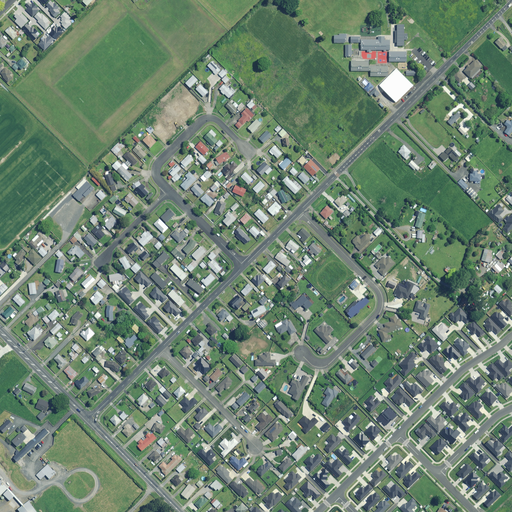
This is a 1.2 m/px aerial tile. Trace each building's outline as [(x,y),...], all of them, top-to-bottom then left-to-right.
[(54,3),(51,0),(46,5),(50,9),(49,10),(52,12),(51,13),(55,17),(60,12),(57,9),(59,7),(55,2),(54,3)] [(31,5),(29,2),(26,4),(29,7),(26,9),(33,16),(39,10),(37,8),(38,7),(34,2),(31,5)] [(69,10),(67,12),(73,18),(75,16),(69,10)] [(42,15),(39,12),(35,16),(39,20),(38,21),(46,29),(49,25),(47,23),(49,20),(43,14),(42,15)] [(71,18),(65,12),(61,16),(62,18),(61,19),(62,20),(61,21),(63,23),(62,24),(66,28),(72,23),(69,20),(71,18)] [(20,16),(17,13),(14,16),(17,18),(15,21),(21,27),(28,21),(26,19),(27,18),(22,13),(20,16)] [(31,27),(27,23),(23,28),(25,30),(25,31),(34,40),(38,36),(36,33),(38,31),(35,28),(34,29),(32,27),(31,27)] [(404,25),(394,25),(394,43),(397,43),(397,46),(404,46),(404,39),(407,39),(407,33),(404,33),(404,25)] [(18,35),(10,26),(5,31),(13,39),(18,35)] [(52,31),(50,33),(56,39),(63,32),(62,31),(64,30),(60,26),(58,28),(56,27),(55,28),(55,27),(51,30),(52,31)] [(334,35),(334,43),(345,43),(345,41),(346,41),(346,34),(339,34),(339,35),(334,35)] [(41,42),(39,44),(45,50),(52,43),(51,42),(54,39),(50,35),(46,39),(45,37),(44,38),(40,41),(41,42)] [(361,40),(361,50),(367,50),(367,52),(371,52),(371,50),(383,50),(383,52),(386,52),(386,50),(390,50),(390,40),(385,40),(385,37),(378,37),(378,40),(361,40)] [(507,44),(500,37),(495,42),(501,49),(507,44)] [(386,52),(378,52),(378,63),(386,63),(386,52)] [(407,52),(389,52),(389,61),(407,61),(407,52)] [(28,63),(23,57),(16,64),(12,67),(15,71),(19,67),(21,70),(24,67),(25,69),(28,66),(27,65),(28,63)] [(481,67),(474,60),(469,65),(467,67),(463,71),(470,78),(481,67)] [(212,61),(208,65),(214,71),(213,72),(216,75),(221,70),(212,61)] [(369,61),(350,61),(350,70),(369,71),(369,61)] [(388,66),(370,66),(370,76),(388,76),(388,66)] [(9,71),(6,68),(0,73),(4,77),(3,77),(8,82),(12,78),(10,75),(12,73),(9,71)] [(227,73),(223,69),(219,73),(223,77),(227,73)] [(463,78),(457,72),(452,76),(459,83),(463,78)] [(198,80),(193,75),(185,83),(190,88),(198,80)] [(208,92),(200,85),(196,89),(203,97),(208,92)] [(224,85),(219,89),(221,91),(224,95),(224,94),(229,98),(236,92),(229,85),(226,88),(224,85)] [(380,94),(375,89),(369,94),(371,96),(373,94),(377,97),(380,94)] [(192,99),(193,98),(191,94),(183,98),(190,109),(196,106),(192,99)] [(233,105),(231,103),(233,101),(232,100),(230,102),(229,101),(225,105),(230,110),(230,111),(232,113),(237,109),(236,108),(238,105),(235,102),(233,105)] [(256,106),(255,105),(251,101),(247,105),(250,109),(252,108),(253,109),(256,106)] [(245,105),(242,102),(236,108),(239,111),(245,105)] [(181,108),(177,104),(172,109),(176,113),(184,116),(187,111),(181,108)] [(239,121),(243,125),(247,121),(248,121),(254,115),(251,112),(247,108),(241,114),(242,115),(241,116),(243,117),(239,121)] [(460,115),(457,112),(453,116),(452,115),(450,117),(451,118),(447,122),(451,125),(460,115)] [(174,122),(164,113),(160,118),(169,127),(174,122)] [(261,124),(257,119),(248,128),(253,133),(257,128),(261,124)] [(162,129),(161,125),(155,128),(157,132),(163,138),(168,134),(162,129)] [(467,131),(462,126),(458,129),(463,135),(467,131)] [(287,133),(283,129),(278,133),(282,137),(287,133)] [(216,134),(212,130),(204,137),(212,146),(218,141),(214,137),(216,134)] [(272,135),(267,130),(259,138),(264,143),(272,135)] [(156,142),(149,134),(143,140),(150,148),(156,142)] [(326,144),(320,138),(318,141),(323,147),(326,144)] [(209,150),(200,141),(195,147),(204,155),(209,150)] [(117,153),(120,150),(124,146),(121,143),(119,144),(118,143),(116,145),(111,150),(117,156),(118,155),(117,153)] [(411,152),(405,144),(401,148),(402,148),(399,151),(405,157),(411,152)] [(141,148),(138,145),(133,150),(142,159),(146,154),(141,148)] [(282,153),(274,146),(269,151),(273,155),(273,154),(277,158),(282,153)] [(443,152),(439,156),(444,161),(449,156),(454,161),(459,157),(449,147),(444,152),(443,152)] [(138,162),(128,151),(123,156),(128,160),(125,163),(129,166),(131,164),(133,166),(138,162)] [(230,157),(227,151),(216,158),(217,160),(215,162),(217,165),(224,161),(224,162),(227,160),(226,160),(230,157)] [(339,160),(333,154),(329,158),(335,164),(339,160)] [(193,159),(189,155),(181,163),(182,164),(181,165),(184,169),(193,159)] [(207,161),(202,155),(198,159),(203,164),(207,161)] [(307,160),(302,156),(298,161),(302,165),(307,160)] [(291,162),(287,158),(283,162),(282,161),(279,165),(284,170),(291,162)] [(320,169),(311,159),(303,167),(312,176),(320,169)] [(418,165),(412,160),(409,163),(414,169),(418,165)] [(124,162),(121,165),(118,161),(112,166),(127,181),(130,178),(132,180),(134,178),(126,170),(129,168),(124,162)] [(436,165),(433,161),(428,166),(431,169),(436,165)] [(238,166),(234,162),(230,166),(228,164),(225,167),(227,170),(224,173),(227,176),(230,173),(231,173),(238,166)] [(273,170),(265,162),(256,170),(261,175),(265,172),(268,174),(273,170)] [(169,172),(173,176),(171,178),(175,182),(176,180),(177,181),(181,177),(176,173),(181,169),(176,164),(169,172)] [(298,172),(293,167),(289,171),(294,176),(298,172)] [(212,175),(207,170),(200,178),(204,181),(207,178),(208,179),(212,175)] [(470,174),(470,181),(481,181),(481,174),(477,174),(477,172),(476,171),(474,171),(472,172),(472,174),(470,174)] [(196,179),(189,172),(185,176),(187,178),(180,185),(185,190),(196,179)] [(255,182),(245,172),(241,177),(248,184),(251,182),(253,184),(255,182)] [(310,179),(303,172),(298,177),(305,184),(310,179)] [(116,190),(111,174),(105,176),(109,187),(110,186),(112,191),(116,190)] [(293,183),(287,176),(282,181),(295,194),(302,187),(296,181),(293,183)] [(469,186),(462,179),(458,182),(465,189),(469,186)] [(87,181),(73,195),(79,201),(84,195),(86,197),(95,188),(87,181)] [(265,186),(260,181),(253,189),(257,193),(265,186)] [(141,185),(136,190),(135,191),(138,195),(140,193),(144,198),(149,193),(144,188),(145,187),(142,184),(141,185)] [(204,192),(196,184),(191,189),(199,197),(204,192)] [(246,190),(235,185),(232,192),(243,197),(246,190)] [(477,193),(472,187),(468,191),(473,197),(477,193)] [(272,188),(268,191),(273,196),(277,193),(272,188)] [(106,196),(100,190),(96,195),(102,200),(106,196)] [(288,201),(286,196),(283,190),(277,193),(283,203),(288,201)] [(139,202),(130,193),(124,199),(128,203),(129,202),(134,207),(139,202)] [(214,202),(206,194),(201,199),(204,203),(205,202),(209,207),(214,202)] [(117,199),(114,195),(109,200),(112,204),(117,199)] [(347,200),(343,195),(340,198),(339,196),(334,201),(340,207),(347,200)] [(226,203),(220,200),(215,212),(221,215),(226,203)] [(275,213),(276,214),(279,211),(279,210),(281,208),(276,202),(268,210),(273,216),(275,213)] [(239,206),(236,203),(231,208),(233,211),(239,206)] [(503,207),(500,204),(494,210),(493,209),(489,213),(495,220),(495,219),(497,221),(497,220),(499,223),(504,218),(500,215),(505,210),(502,208),(503,207)] [(127,212),(117,206),(113,212),(123,218),(127,212)] [(333,212),(327,206),(320,213),(326,219),(333,212)] [(169,209),(166,212),(161,217),(166,223),(175,214),(169,209)] [(269,219),(259,209),(254,214),(264,223),(269,219)] [(44,211),(36,219),(37,220),(46,212),(44,211)] [(236,219),(229,211),(225,215),(227,217),(223,221),(228,226),(236,219)] [(426,214),(420,212),(416,226),(422,228),(426,214)] [(251,218),(246,214),(240,220),(245,224),(251,218)] [(511,214),(510,217),(511,217),(506,222),(507,223),(505,225),(506,226),(503,228),(508,232),(511,228),(511,214)] [(98,220),(93,215),(90,219),(91,220),(90,221),(94,225),(98,220)] [(118,222),(112,216),(109,219),(108,218),(105,221),(106,222),(104,224),(109,230),(118,222)] [(168,228),(159,219),(154,224),(163,233),(168,228)] [(103,229),(99,225),(92,231),(100,240),(105,235),(101,230),(103,229)] [(260,233),(253,226),(249,231),(255,237),(260,233)] [(245,244),(250,239),(242,230),(239,228),(234,232),(237,235),(236,236),(240,240),(241,240),(245,244)] [(310,235),(303,228),(298,233),(302,238),(300,239),(303,242),(310,235)] [(382,231),(378,228),(373,232),(377,236),(382,231)] [(153,237),(147,230),(141,236),(142,237),(139,241),(143,246),(153,237)] [(180,234),(176,230),(171,235),(179,243),(187,235),(183,231),(180,234)] [(47,238),(40,232),(29,243),(35,249),(47,238)] [(86,243),(90,246),(90,245),(93,247),(98,241),(89,233),(84,239),(87,242),(86,243)] [(371,239),(366,234),(361,239),(357,236),(352,241),(356,246),(355,246),(360,251),(371,239)] [(182,250),(187,254),(193,248),(196,242),(191,239),(188,244),(182,250)] [(285,247),(289,251),(290,250),(294,253),(299,247),(291,240),(285,247)] [(129,245),(129,246),(126,249),(130,254),(134,250),(135,252),(139,249),(134,242),(131,245),(130,244),(129,245)] [(162,245),(159,242),(154,246),(158,250),(162,245)] [(321,251),(313,243),(309,247),(311,249),(309,252),(312,255),(314,253),(316,255),(321,251)] [(85,253),(77,246),(73,249),(72,248),(67,252),(70,255),(71,254),(73,256),(75,254),(80,258),(85,253)] [(206,252),(201,246),(192,255),(197,260),(206,252)] [(47,253),(42,247),(38,251),(43,257),(47,253)] [(171,252),(175,256),(178,259),(179,258),(182,260),(185,257),(176,249),(175,248),(171,252)] [(482,259),(489,262),(493,250),(485,248),(482,259)] [(42,258),(33,249),(30,252),(31,254),(27,258),(34,265),(42,258)] [(27,255),(22,250),(17,254),(15,253),(13,255),(17,260),(15,262),(18,265),(23,261),(22,260),(27,255)] [(149,256),(145,251),(140,256),(144,260),(149,256)] [(169,256),(163,251),(161,253),(162,254),(153,263),(157,268),(169,256)] [(500,251),(496,255),(501,259),(505,255),(500,251)] [(285,257),(281,254),(280,254),(278,253),(275,258),(287,266),(290,262),(285,258),(285,257)] [(305,259),(303,262),(300,264),(304,268),(307,265),(311,261),(306,255),(303,258),(305,259)] [(131,267),(125,256),(120,259),(126,270),(131,267)] [(395,263),(389,257),(386,259),(384,257),(375,266),(378,269),(380,267),(381,268),(378,271),(383,276),(395,263)] [(64,260),(57,259),(55,272),(62,273),(64,260)] [(213,259),(212,260),(211,261),(210,260),(207,263),(217,274),(222,269),(218,265),(213,259)] [(198,265),(194,261),(186,268),(191,272),(198,265)] [(276,266),(271,261),(263,269),(268,274),(276,266)] [(498,261),(492,267),(498,273),(506,265),(502,262),(501,263),(498,261)] [(10,268),(4,262),(0,265),(6,272),(10,268)] [(141,268),(136,263),(131,268),(136,273),(141,268)] [(185,274),(175,264),(170,268),(182,280),(188,275),(186,273),(185,274)] [(83,272),(77,267),(74,271),(69,277),(74,281),(83,272)] [(152,283),(141,271),(138,274),(135,278),(140,283),(141,282),(143,284),(144,283),(148,287),(152,283)] [(162,288),(167,284),(155,272),(150,276),(162,288)] [(113,281),(118,280),(122,280),(121,273),(109,275),(110,282),(113,281)] [(267,278),(263,273),(259,276),(258,274),(252,280),(258,287),(267,278)] [(215,278),(211,274),(207,277),(206,276),(201,281),(207,287),(215,278)] [(95,280),(90,275),(81,284),(86,289),(95,280)] [(290,280),(286,276),(277,285),(281,289),(290,280)] [(106,284),(102,279),(97,284),(102,289),(106,284)] [(201,287),(191,279),(187,284),(200,294),(205,287),(202,285),(201,287)] [(359,284),(355,280),(348,287),(351,290),(353,289),(354,290),(359,284)] [(397,283),(390,280),(388,285),(395,288),(397,283)] [(407,288),(399,284),(395,293),(397,294),(397,296),(403,299),(404,297),(408,298),(415,284),(409,281),(407,285),(408,285),(407,288)] [(253,288),(249,284),(241,292),(245,296),(253,288)] [(503,289),(497,284),(494,288),(499,293),(503,289)] [(122,289),(118,293),(130,304),(134,300),(131,296),(132,295),(130,293),(131,292),(126,286),(122,290),(122,289)] [(168,298),(156,286),(153,289),(154,290),(150,294),(155,299),(157,298),(159,300),(160,299),(163,302),(168,298)] [(66,300),(62,289),(55,292),(59,302),(66,300)] [(185,302),(173,290),(168,294),(180,306),(185,302)] [(104,304),(105,302),(102,299),(104,297),(98,291),(94,295),(90,299),(96,305),(100,300),(102,302),(100,303),(102,305),(104,304)] [(25,302),(17,294),(13,299),(20,307),(25,302)] [(242,300),(237,295),(229,303),(234,308),(242,300)] [(258,301),(262,305),(264,306),(265,304),(264,303),(268,300),(264,295),(258,301)] [(312,304),(303,295),(296,302),(295,301),(291,305),(296,310),(299,306),(300,307),(302,305),(307,310),(312,304)] [(357,313),(357,314),(358,314),(360,312),(359,311),(361,308),(362,309),(369,301),(365,297),(361,301),(360,300),(354,307),(353,306),(349,311),(349,312),(347,314),(352,318),(357,313)] [(511,304),(511,302),(509,299),(506,302),(503,300),(499,303),(511,316),(511,314),(511,307),(511,306),(511,304)] [(181,312),(170,300),(167,303),(167,304),(164,308),(169,313),(170,312),(172,314),(174,313),(177,316),(181,312)] [(426,319),(430,304),(426,303),(425,307),(421,306),(422,302),(417,300),(414,310),(421,312),(420,317),(426,319)] [(137,305),(134,308),(145,320),(150,316),(146,312),(148,311),(145,309),(147,308),(141,302),(138,306),(137,305)] [(251,306),(247,302),(242,307),(245,311),(251,306)] [(15,311),(10,306),(3,314),(7,319),(15,311)] [(265,311),(262,306),(251,312),(254,318),(265,311)] [(472,318),(461,307),(454,313),(453,312),(450,314),(451,316),(450,317),(453,320),(454,320),(457,322),(460,319),(462,321),(463,319),(467,323),(472,318)] [(233,318),(224,309),(217,315),(220,318),(219,319),(221,321),(226,318),(230,322),(233,318)] [(59,314),(55,310),(48,316),(52,321),(58,316),(60,317),(63,314),(62,312),(59,314)] [(36,311),(32,314),(30,312),(27,315),(29,317),(24,322),(29,328),(37,321),(41,317),(36,311)] [(78,321),(83,316),(78,311),(73,317),(71,324),(77,325),(78,321)] [(499,313),(497,311),(492,316),(503,328),(508,324),(503,319),(505,317),(500,312),(499,313)] [(397,319),(395,315),(390,318),(391,322),(384,324),(385,327),(378,330),(383,342),(392,338),(389,332),(402,327),(399,319),(397,319)] [(151,319),(147,322),(159,334),(163,329),(160,326),(161,325),(159,323),(160,321),(155,316),(151,319)] [(502,329),(489,317),(486,321),(487,322),(485,325),(487,327),(487,328),(490,331),(491,330),(492,331),(493,330),(497,334),(502,329)] [(288,322),(286,319),(281,323),(282,324),(276,328),(280,335),(287,330),(290,335),(296,332),(290,321),(288,322)] [(267,325),(263,320),(259,324),(263,329),(267,325)] [(485,332),(474,321),(472,323),(471,322),(468,326),(472,330),(471,331),(474,335),(476,332),(480,336),(485,332)] [(209,326),(206,329),(212,336),(218,330),(210,322),(207,325),(209,326)] [(449,328),(443,322),(438,327),(437,325),(432,329),(444,341),(448,337),(444,333),(449,328)] [(62,327),(58,323),(50,331),(54,335),(62,327)] [(141,330),(135,324),(131,328),(137,333),(141,330)] [(325,327),(322,325),(319,328),(318,327),(314,331),(327,344),(332,340),(328,336),(331,334),(330,333),(333,330),(329,326),(328,327),(326,326),(325,327)] [(38,330),(35,326),(27,333),(34,341),(42,334),(40,332),(43,330),(40,327),(38,330)] [(95,334),(89,328),(85,332),(84,330),(80,334),(87,341),(95,334)] [(199,333),(192,340),(194,343),(197,346),(199,344),(202,347),(205,344),(202,341),(204,339),(199,333)] [(138,338),(135,334),(130,339),(128,337),(125,340),(126,342),(125,344),(129,348),(134,343),(133,342),(138,338)] [(422,342),(418,346),(424,351),(427,348),(432,353),(439,345),(429,335),(426,339),(427,340),(424,343),(422,342)] [(51,338),(49,337),(44,342),(46,343),(45,344),(48,347),(49,346),(51,349),(58,342),(53,337),(51,338)] [(463,342),(459,337),(456,341),(456,342),(454,344),(460,350),(465,355),(469,351),(467,349),(470,346),(465,340),(463,342)] [(82,350),(76,344),(72,347),(78,354),(82,350)] [(376,350),(371,345),(361,355),(366,360),(376,350)] [(187,359),(193,353),(186,346),(180,352),(187,359)] [(447,347),(443,351),(451,359),(454,356),(457,359),(461,355),(452,346),(449,349),(447,347)] [(102,351),(99,347),(93,353),(96,357),(102,351)] [(125,356),(127,354),(123,350),(119,354),(115,358),(122,365),(125,362),(124,361),(127,358),(125,356)] [(397,367),(405,375),(416,364),(414,362),(415,361),(414,359),(417,356),(413,351),(397,367)] [(74,355),(71,352),(68,355),(73,360),(79,355),(76,353),(74,355)] [(255,359),(255,366),(274,366),(276,366),(276,359),(271,359),(271,356),(270,356),(270,352),(269,352),(265,352),(265,355),(259,355),(259,359),(255,359)] [(67,363),(58,354),(54,359),(60,364),(58,366),(61,369),(67,363)] [(90,357),(87,354),(81,360),(85,363),(88,360),(90,357)] [(239,368),(244,363),(235,354),(230,359),(239,368)] [(434,355),(430,359),(444,373),(448,369),(444,364),(445,364),(444,363),(445,362),(443,360),(444,359),(441,356),(440,357),(437,354),(435,357),(434,355)] [(201,371),(204,374),(212,367),(202,357),(196,363),(197,365),(194,367),(195,368),(198,371),(199,370),(200,371),(201,371)] [(359,366),(352,358),(348,362),(355,370),(359,366)] [(499,359),(495,363),(508,376),(511,372),(509,370),(511,367),(511,362),(509,359),(504,364),(499,359)] [(120,366),(114,362),(107,360),(105,366),(112,368),(116,371),(120,366)] [(505,376),(492,363),(488,367),(492,372),(489,375),(494,380),(498,377),(501,380),(505,376)] [(78,374),(69,365),(64,371),(68,375),(68,376),(72,380),(78,374)] [(240,369),(245,374),(249,370),(245,365),(240,369)] [(170,373),(165,368),(159,374),(163,378),(167,375),(167,376),(170,373)] [(215,382),(223,373),(218,368),(215,371),(216,372),(210,377),(215,382)] [(264,380),(269,375),(262,369),(257,374),(264,380)] [(427,372),(425,370),(422,372),(421,371),(416,376),(427,387),(434,380),(430,376),(433,373),(429,369),(427,372)] [(345,377),(339,371),(336,374),(346,384),(352,378),(348,374),(345,377)] [(390,377),(385,382),(388,386),(386,388),(391,392),(401,382),(401,381),(403,379),(399,374),(393,380),(390,377)] [(310,378),(304,375),(300,382),(297,380),(297,381),(293,379),(290,384),(292,385),(289,393),(294,395),(292,398),(298,401),(310,378)] [(89,381),(85,376),(79,381),(78,379),(74,382),(76,384),(76,385),(81,389),(89,381)] [(228,376),(216,388),(220,392),(225,388),(226,390),(232,384),(231,383),(233,381),(228,376)] [(480,387),(486,381),(480,376),(476,380),(476,379),(474,380),(471,377),(467,381),(479,393),(482,389),(480,387)] [(151,392),(153,390),(153,389),(158,384),(152,378),(145,386),(151,392)] [(267,386),(262,381),(255,389),(259,393),(267,386)] [(406,381),(403,384),(407,388),(406,388),(415,397),(419,392),(421,393),(424,390),(417,384),(415,386),(413,384),(411,385),(406,381)] [(475,393),(465,382),(460,387),(465,391),(460,395),(464,398),(466,400),(468,398),(469,399),(475,393)] [(499,383),(496,386),(507,398),(510,395),(509,394),(511,391),(511,388),(507,383),(505,385),(503,382),(500,385),(499,383)] [(37,388),(26,383),(23,389),(33,395),(37,388)] [(101,392),(98,386),(88,392),(90,397),(101,392)] [(172,395),(163,386),(159,390),(163,394),(161,396),(166,401),(172,395)] [(185,392),(181,386),(174,393),(178,398),(185,392)] [(333,390),(328,387),(324,393),(327,395),(322,403),(327,407),(334,397),(335,398),(339,392),(334,389),(333,390)] [(415,402),(400,387),(395,392),(399,395),(394,400),(397,403),(398,403),(400,405),(404,401),(405,402),(406,402),(410,406),(415,402)] [(487,391),(482,396),(491,406),(494,403),(494,402),(498,398),(491,391),(489,393),(487,391)] [(246,392),(236,401),(241,406),(251,397),(246,392)] [(149,398),(144,393),(137,400),(140,402),(138,404),(141,406),(142,405),(144,407),(148,404),(145,402),(149,398)] [(375,398),(372,395),(365,401),(369,405),(367,407),(371,411),(381,402),(378,399),(375,402),(373,400),(375,398)] [(166,403),(159,397),(155,401),(162,407),(166,403)] [(197,402),(194,398),(190,401),(186,397),(181,403),(185,407),(182,409),(186,413),(197,402)] [(50,404),(40,399),(36,408),(46,412),(50,404)] [(276,405),(275,406),(278,409),(281,412),(285,416),(285,415),(289,419),(293,414),(280,401),(280,402),(278,400),(274,404),(276,405)] [(260,406),(255,401),(254,402),(248,409),(252,413),(253,413),(255,410),(256,410),(260,406)] [(445,401),(441,405),(452,416),(457,410),(456,410),(458,408),(456,405),(457,405),(454,402),(450,406),(445,401)] [(475,403),(474,402),(468,407),(479,418),(483,414),(479,410),(483,406),(480,402),(479,403),(477,401),(475,403)] [(389,407),(377,419),(380,422),(381,421),(386,425),(392,420),(398,415),(389,407)] [(209,413),(204,408),(194,417),(199,422),(209,413)] [(46,416),(41,412),(37,416),(41,420),(46,416)] [(261,422),(256,427),(261,431),(273,418),(269,414),(267,416),(263,412),(257,418),(261,422)] [(459,415),(454,419),(466,431),(470,427),(466,423),(471,418),(469,416),(469,415),(466,412),(461,417),(459,415)] [(247,422),(252,417),(248,414),(243,419),(247,422)] [(351,419),(348,416),(343,422),(347,425),(345,427),(349,431),(360,421),(359,420),(361,418),(357,414),(351,419)] [(121,421),(115,415),(110,420),(116,426),(121,421)] [(306,433),(319,421),(315,416),(311,420),(308,418),(305,415),(299,421),(304,427),(302,429),(306,433)] [(443,418),(440,415),(436,419),(431,415),(427,419),(439,432),(445,425),(443,423),(446,420),(443,417),(443,418)] [(9,419),(0,427),(0,429),(4,433),(13,424),(9,419)] [(327,422),(321,427),(325,432),(331,426),(327,422)] [(161,425),(156,423),(152,430),(155,432),(156,431),(161,434),(165,427),(161,425)] [(214,428),(210,423),(204,428),(213,438),(223,428),(218,424),(214,428)] [(281,424),(280,424),(279,423),(278,424),(276,423),(265,434),(273,442),(278,437),(277,436),(283,430),(282,429),(283,428),(282,426),(283,426),(281,424)] [(420,429),(417,433),(423,439),(427,435),(428,435),(429,434),(432,438),(437,434),(426,423),(422,427),(422,428),(421,429),(420,429)] [(133,432),(127,425),(124,428),(125,429),(122,431),(128,437),(133,432)] [(374,427),(372,425),(365,431),(374,440),(378,436),(377,435),(381,431),(376,425),(374,427)] [(511,426),(509,429),(506,425),(500,431),(504,434),(501,438),(503,440),(502,441),(504,443),(511,435),(511,426)] [(186,432),(182,427),(177,432),(188,444),(196,436),(189,428),(186,432)] [(445,428),(441,433),(453,444),(457,439),(456,438),(461,433),(457,429),(455,431),(450,427),(448,430),(445,428)] [(49,432),(45,428),(12,459),(17,463),(49,432)] [(297,436),(293,432),(288,436),(292,440),(297,436)] [(16,448),(25,439),(20,433),(11,442),(16,448)] [(151,435),(149,433),(145,436),(147,438),(143,441),(142,439),(138,443),(139,444),(138,446),(142,451),(157,438),(153,433),(151,435)] [(359,433),(354,438),(363,448),(366,445),(366,444),(370,440),(363,433),(361,435),(359,433)] [(336,437),(333,434),(327,439),(330,442),(327,445),(328,446),(325,448),(329,453),(342,440),(338,436),(336,437)] [(238,442),(233,437),(228,442),(225,439),(220,444),(225,449),(221,453),(224,457),(238,442)] [(167,444),(161,438),(157,442),(163,448),(167,444)] [(448,444),(441,438),(440,439),(439,439),(431,447),(438,455),(442,451),(441,451),(444,448),(444,447),(448,444)] [(490,440),(486,444),(498,456),(502,452),(500,450),(504,445),(501,442),(498,440),(494,444),(490,440)] [(308,450),(301,443),(296,447),(298,449),(292,455),(297,460),(308,450)] [(339,448),(336,451),(349,464),(353,460),(349,456),(350,454),(348,452),(349,452),(346,449),(343,452),(339,448)] [(158,449),(156,450),(148,457),(151,460),(152,459),(155,462),(161,456),(159,454),(161,453),(158,449)] [(202,449),(198,453),(210,466),(215,462),(212,459),(216,455),(211,449),(207,453),(202,449)] [(475,452),(471,456),(483,469),(487,464),(485,462),(490,458),(484,452),(479,457),(475,452)] [(306,467),(311,471),(321,461),(320,460),(323,457),(319,453),(313,459),(310,456),(305,461),(308,465),(306,467)] [(391,462),(386,466),(391,471),(403,458),(399,454),(397,456),(395,455),(394,456),(392,454),(387,458),(391,462)] [(177,457),(175,455),(171,458),(173,459),(167,465),(163,462),(159,466),(163,470),(162,471),(166,476),(182,460),(178,455),(177,457)] [(234,458),(233,456),(230,459),(231,460),(230,462),(239,471),(247,462),(243,458),(240,461),(235,457),(234,458)] [(293,463),(288,458),(279,467),(283,472),(293,463)] [(329,461),(325,464),(338,477),(342,473),(338,469),(343,464),(338,459),(335,461),(333,463),(332,464),(329,461)] [(403,463),(397,469),(399,471),(397,473),(401,478),(414,465),(410,461),(405,465),(403,463)] [(262,465),(258,469),(259,470),(257,472),(261,477),(273,466),(269,462),(265,465),(265,464),(263,466),(262,465)] [(473,469),(468,463),(458,473),(460,476),(461,475),(464,478),(473,469)] [(185,467),(181,464),(176,469),(180,473),(185,467)] [(53,473),(46,465),(34,475),(39,480),(43,476),(46,480),(53,473)] [(223,467),(220,465),(216,469),(218,472),(217,473),(228,484),(232,480),(228,475),(230,473),(224,467),(223,467)] [(317,472),(313,476),(326,489),(330,484),(326,480),(328,477),(327,475),(329,472),(326,469),(320,475),(317,472)] [(370,482),(375,486),(387,474),(383,470),(380,473),(377,470),(373,474),(373,475),(372,476),(375,478),(370,482)] [(296,474),(293,471),(289,474),(290,475),(285,480),(288,483),(284,486),(289,490),(291,488),(292,488),(299,482),(298,481),(302,477),(298,473),(296,474)] [(421,476),(417,471),(412,476),(410,474),(408,477),(407,476),(404,479),(406,481),(404,482),(409,488),(421,476)] [(479,477),(474,471),(464,480),(467,483),(472,488),(479,481),(477,479),(479,477)] [(494,471),(489,475),(501,487),(506,483),(503,481),(507,477),(502,472),(498,476),(494,471)] [(178,475),(176,476),(172,481),(177,486),(182,481),(179,478),(180,477),(178,475)] [(245,482),(254,491),(257,493),(257,492),(260,495),(264,490),(262,488),(263,487),(256,480),(254,482),(250,478),(245,482)] [(222,486),(216,480),(210,486),(212,488),(213,487),(216,490),(217,489),(219,490),(222,486)] [(244,498),(249,493),(246,491),(247,490),(241,484),(240,485),(239,484),(238,485),(234,481),(230,485),(241,496),(242,496),(244,498)] [(308,481),(301,488),(306,493),(304,494),(307,497),(310,494),(312,495),(313,495),(317,498),(321,494),(308,481)] [(485,486),(481,482),(478,486),(479,487),(476,489),(478,491),(474,495),(478,499),(490,488),(486,484),(485,486)] [(196,489),(189,484),(181,494),(188,499),(196,489)] [(358,494),(356,496),(361,500),(373,488),(369,484),(364,488),(362,486),(357,492),(358,494)] [(387,485),(383,488),(393,498),(395,496),(395,497),(398,494),(402,498),(406,494),(396,484),(391,489),(387,485)] [(489,499),(485,503),(489,507),(501,495),(497,490),(495,492),(493,491),(487,497),(489,499)] [(213,496),(208,491),(204,495),(209,500),(213,496)] [(267,496),(264,499),(267,503),(266,504),(270,509),(273,505),(274,506),(281,499),(280,498),(283,496),(279,492),(275,495),(273,492),(268,497),(267,496)] [(364,506),(368,511),(380,499),(379,497),(380,496),(376,492),(373,495),(372,494),(366,500),(369,502),(364,506)] [(207,502),(203,497),(195,504),(200,509),(207,502)] [(302,503),(296,498),(292,502),(290,499),(286,504),(294,511),(300,511),(301,511),(298,507),(302,503)] [(405,503),(401,507),(405,511),(414,511),(412,509),(417,505),(415,502),(416,501),(413,498),(406,504),(405,503)] [(383,511),(391,505),(386,500),(384,502),(382,500),(379,503),(380,504),(377,506),(379,508),(374,511),(383,511)] [(34,511),(26,502),(15,510),(16,511),(34,511)]
